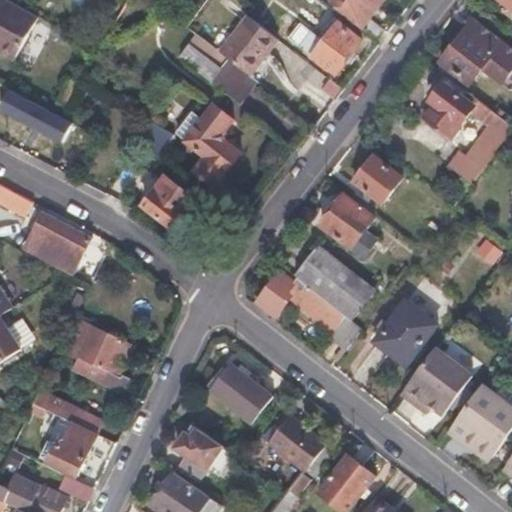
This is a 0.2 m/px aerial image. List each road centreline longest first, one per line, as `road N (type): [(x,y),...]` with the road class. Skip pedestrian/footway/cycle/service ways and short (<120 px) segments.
road 1 (residential): [(206,297),(436,0)]
road 2 (residential): [(478,511),(206,297)]
road 3 (residential): [(206,297),(112,218),(0,160)]
road 4 (residential): [(105,511),(206,297)]
